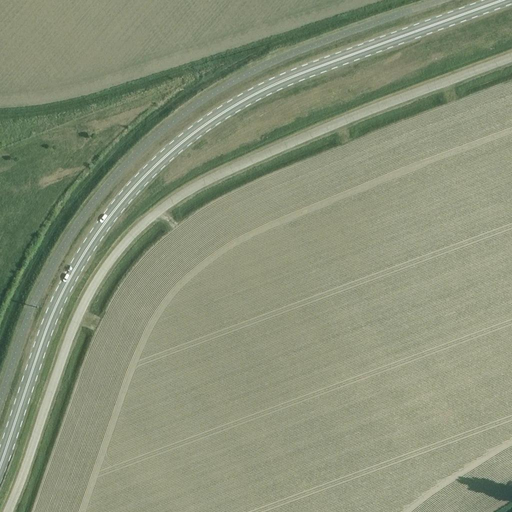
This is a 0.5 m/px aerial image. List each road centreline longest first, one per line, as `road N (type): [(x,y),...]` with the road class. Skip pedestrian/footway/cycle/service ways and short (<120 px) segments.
road 1 (secondary): [(0,466),(72,273),(113,210),(167,153),(220,114),(298,74),(507,0)]
road 2 (unclassified): [(8,511),(86,299),(158,211),(219,173),(511,59)]
